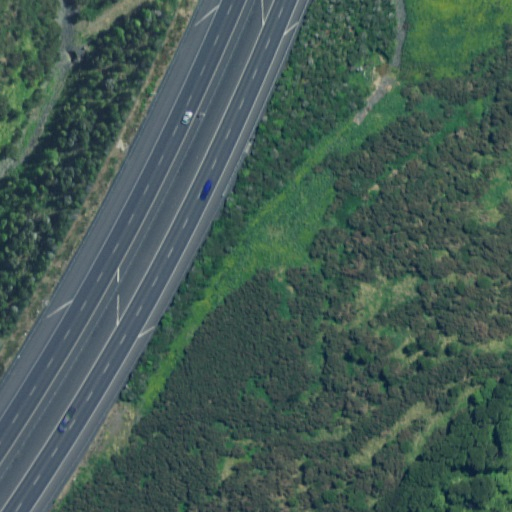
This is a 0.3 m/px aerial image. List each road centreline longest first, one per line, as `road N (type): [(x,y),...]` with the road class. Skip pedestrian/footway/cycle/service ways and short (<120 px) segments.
road 1 (motorway): [(286,0),(199,194),(68,429),(11,511)]
road 2 (motorway): [(0,440),(130,221),(233,0)]
